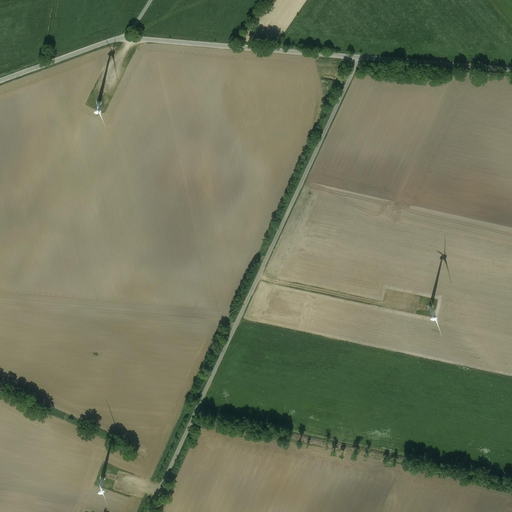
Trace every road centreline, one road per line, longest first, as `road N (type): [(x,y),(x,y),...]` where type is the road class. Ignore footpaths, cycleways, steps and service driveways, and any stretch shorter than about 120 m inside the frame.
road 1 (unclassified): [(149,511),(355,57)]
road 2 (unclassified): [(126,37),(355,57)]
road 3 (unclassified): [(511,69),(355,57)]
road 4 (unclassified): [(126,37),(0,81)]
